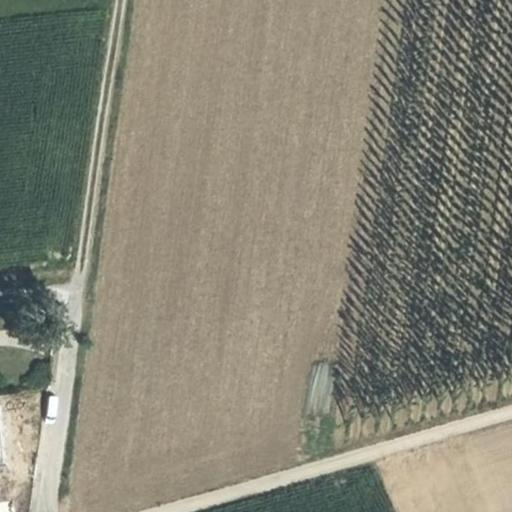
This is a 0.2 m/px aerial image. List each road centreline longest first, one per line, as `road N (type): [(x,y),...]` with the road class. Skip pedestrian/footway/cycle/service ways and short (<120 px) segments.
road 1 (track): [(511,408),(165,511)]
road 2 (track): [(75,294),(118,0)]
